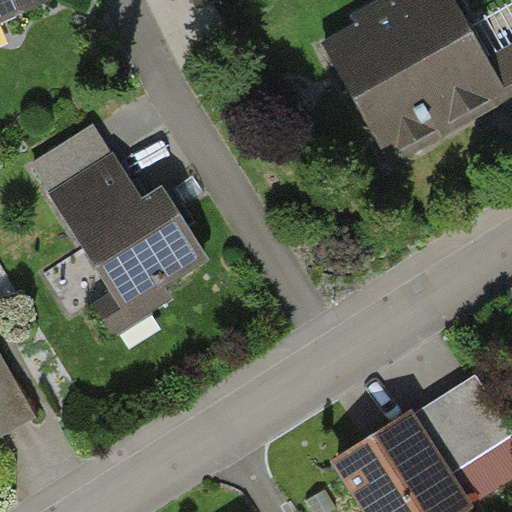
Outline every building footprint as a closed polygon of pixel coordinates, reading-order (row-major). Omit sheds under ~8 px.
[(0,0),(0,25),(60,0),(0,0)] [(511,59),(475,0),(410,0),(321,55),(387,160),(493,94),(511,124),(511,123),(511,59)] [(118,150),(45,204),(136,325),(227,257),(175,187),(157,201),(118,150)] [(0,429),(6,441),(45,419),(0,337),(0,429)] [(452,396),(335,468),(362,511),(480,511),(484,510),(462,475),(490,458),(452,396)]
